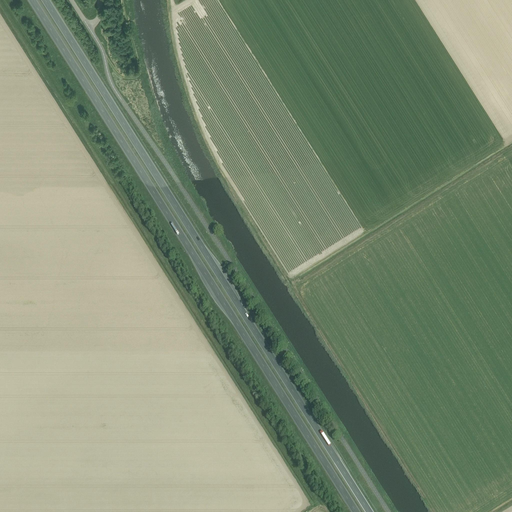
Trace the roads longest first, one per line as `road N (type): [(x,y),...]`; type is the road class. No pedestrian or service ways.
road 1 (trunk): [(31,0),(355,511)]
road 2 (trunk): [(368,511),(45,0)]
